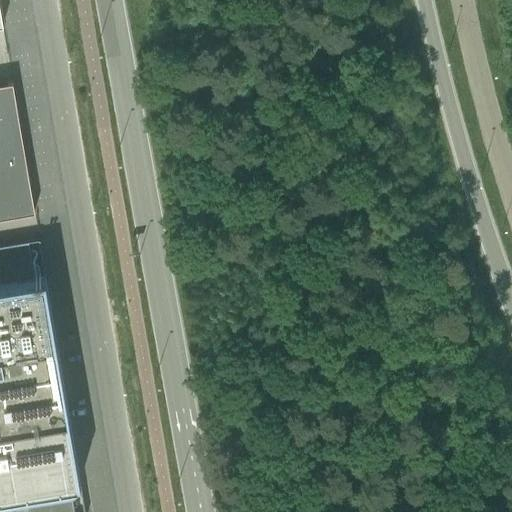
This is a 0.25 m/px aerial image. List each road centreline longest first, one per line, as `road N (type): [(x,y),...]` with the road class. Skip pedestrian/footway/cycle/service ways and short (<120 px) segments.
road 1 (unclassified): [(128,511),(43,0)]
road 2 (secondary): [(110,0),(194,511)]
road 3 (secondary): [(511,319),(466,189),(422,0)]
road 4 (unclassified): [(511,198),(463,0)]
